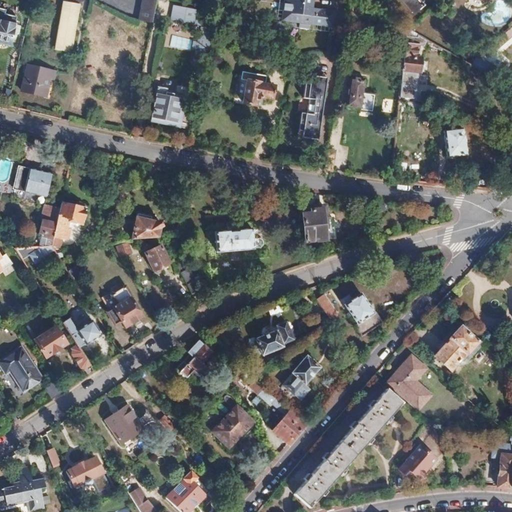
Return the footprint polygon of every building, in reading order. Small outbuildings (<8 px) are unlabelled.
[(156,2),(156,0),(142,0),(141,10),(154,13),(156,2)] [(280,18),(290,20),(290,24),(307,27),(308,22),(332,25),(334,9),(311,5),(311,0),(282,0),(283,1),(282,7),(280,18)] [(402,0),(413,12),(423,4),(419,1),(419,0),(402,0)] [(70,54),(79,7),(63,4),(55,51),(70,54)] [(192,27),(195,13),(173,8),(170,23),(192,27)] [(153,19),(154,13),(141,10),(138,21),(152,24),(153,19)] [(8,20),(0,18),(0,43),(10,46),(13,34),(18,35),(21,26),(7,23),(8,20)] [(206,62),(211,39),(211,37),(199,35),(198,41),(195,54),(194,60),(206,62)] [(418,73),(420,46),(403,44),(401,71),(418,73)] [(493,67),(479,58),(478,60),(474,58),(470,64),(489,74),(493,67)] [(53,82),(55,74),(28,67),(22,92),(44,98),(48,81),(53,82)] [(326,84),(327,76),(305,74),(304,80),(326,84)] [(363,78),(349,76),(345,106),(360,108),(359,109),(372,111),(374,93),(362,92),(363,78)] [(247,79),(242,103),(255,105),(256,98),(261,99),(262,96),(272,98),(274,86),(259,83),(259,82),(247,79)] [(317,124),(320,104),(323,105),(326,84),(304,80),(302,97),(307,98),(305,112),(300,112),(298,130),(302,131),(301,136),(318,139),(320,124),(317,124)] [(166,90),(158,89),(152,117),(176,122),(180,101),(165,98),(166,90)] [(465,156),(462,127),(459,128),(458,121),(444,123),(444,130),(443,130),(446,158),(465,156)] [(332,170),(335,150),(327,149),(324,169),(329,170),(332,170)] [(46,196),(51,175),(19,167),(13,189),(46,196)] [(82,226),(85,210),(61,204),(60,209),(53,239),(52,247),(60,249),(62,240),(65,241),(69,223),(82,226)] [(53,239),(60,209),(49,207),(45,208),(43,208),(41,221),(42,221),(39,233),(42,234),(45,235),(44,238),(53,239)] [(305,240),(333,238),(331,216),(326,216),(325,209),(302,211),(305,240)] [(159,239),(161,228),(163,226),(158,220),(155,223),(136,219),(131,241),(159,239)] [(253,238),(252,228),(215,232),(217,251),(254,248),(254,247),(253,238)] [(52,247),(53,239),(44,238),(45,235),(42,234),(39,247),(52,247)] [(264,244),(264,240),(261,237),(253,238),(254,247),(261,246),(264,244)] [(129,251),(125,243),(115,247),(119,256),(129,251)] [(160,245),(142,254),(151,272),(169,263),(160,245)] [(43,257),(36,248),(25,248),(34,263),(43,257)] [(0,271),(12,264),(5,253),(0,256),(0,271)] [(83,279),(75,266),(68,271),(76,284),(83,279)] [(192,294),(210,285),(205,275),(193,281),(189,271),(182,275),(189,289),(192,294)] [(142,317),(130,300),(133,298),(126,288),(123,289),(122,288),(113,294),(113,295),(104,301),(111,313),(109,314),(117,326),(123,322),(127,328),(142,317)] [(336,314),(323,294),(315,300),(324,314),(328,320),(336,314)] [(348,294),(340,300),(355,324),(352,326),(360,337),(381,323),(371,309),(369,309),(360,295),(352,301),(348,294)] [(101,334),(92,319),(84,325),(81,321),(76,324),(71,316),(62,322),(64,324),(78,346),(84,343),(85,345),(101,334)] [(279,346),(291,342),(285,325),(284,325),(282,324),(277,325),(275,328),(276,332),(253,340),(253,342),(247,344),(246,347),(249,356),(252,357),(258,355),(259,357),(281,349),(279,346)] [(451,368),(467,349),(468,351),(478,340),(460,325),(451,335),(452,336),(436,354),(451,368)] [(45,354),(64,342),(55,327),(43,335),(42,332),(39,334),(40,337),(36,340),(45,354)] [(199,375),(205,367),(202,364),(212,353),(204,347),(198,342),(188,353),(189,355),(177,370),(176,374),(184,380),(188,380),(189,378),(197,385),(203,378),(199,375)] [(90,365),(83,354),(78,346),(73,349),(73,355),(82,369),(90,365)] [(25,390),(42,379),(22,348),(0,362),(0,363),(7,375),(12,371),(25,390)] [(318,368),(304,355),(289,373),(290,374),(280,385),(298,401),(308,390),(303,385),(318,368)] [(387,382),(416,408),(429,395),(413,381),(424,368),(410,355),(387,382)] [(251,393),(259,385),(246,373),(238,382),(242,385),(246,381),(251,386),(247,390),(251,393)] [(62,392),(54,380),(44,387),(52,399),(54,397),(62,392)] [(294,415),(266,390),(263,388),(259,393),(285,416),(271,432),(286,445),(304,424),(294,415)] [(355,455),(402,402),(389,391),(386,388),(374,402),(371,400),(366,405),(369,408),(356,423),(353,420),(347,426),(351,428),(340,441),(355,455)] [(236,406),(212,432),(222,440),(224,437),(232,445),(241,435),(239,434),(252,420),(236,406)] [(126,407),(106,421),(121,444),(142,430),(126,407)] [(163,416),(158,421),(169,432),(174,427),(163,416)] [(510,486),(511,470),(511,430),(511,435),(509,435),(508,435),(508,439),(509,439),(510,439),(509,443),(492,441),(490,456),(500,457),(496,485),(510,486)] [(308,508),(355,455),(340,441),(328,454),(325,452),(320,457),(323,460),(309,475),(307,473),(302,478),(304,481),(292,494),(308,508)] [(420,442),(399,468),(406,473),(409,469),(419,477),(436,456),(420,442)] [(54,447),(45,450),(52,468),(60,465),(54,447)] [(85,481),(102,473),(94,457),(77,466),(78,467),(69,472),(73,479),(68,481),(72,490),(87,483),(85,481)] [(0,505),(5,504),(4,502),(12,500),(13,503),(22,501),(21,499),(30,497),(32,507),(42,505),(38,487),(42,486),(40,472),(30,474),(28,464),(15,467),(17,480),(11,481),(12,484),(7,485),(6,478),(0,478),(0,505)] [(178,511),(191,511),(207,496),(193,483),(196,479),(191,474),(184,481),(174,493),(173,492),(165,500),(178,511)] [(116,491),(124,487),(120,479),(105,486),(109,496),(116,492),(116,491)] [(155,511),(141,488),(129,494),(132,499),(139,511),(155,511)]
